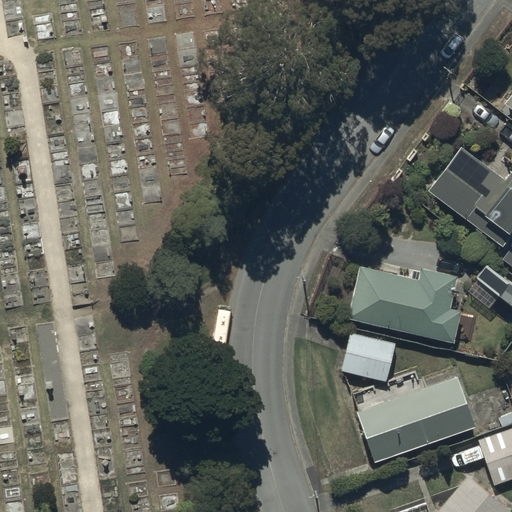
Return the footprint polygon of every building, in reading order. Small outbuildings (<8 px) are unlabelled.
[(511,177),(504,188),(459,154),(428,196),(500,250),(511,235),(511,177)] [(417,283),(360,268),(348,319),(451,344),(458,315),(448,312),(456,280),(420,272),(417,283)] [(511,313),(511,287),(494,273),(474,297),(505,322),(511,313)] [(350,335),(340,374),(383,386),(394,346),(350,335)] [(455,380),(356,413),(374,464),(473,429),(455,380)] [(511,428),(478,440),(494,483),(511,476),(511,428)] [(507,511),(468,478),(438,511),(428,511),(427,506),(421,504),(401,511),(400,511),(507,511)]
